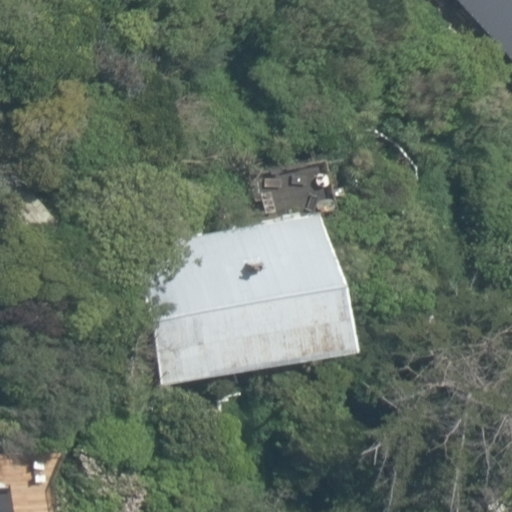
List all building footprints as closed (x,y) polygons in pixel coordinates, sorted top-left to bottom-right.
[(511,0),(488,0),(511,31),(511,0)] [(506,34),(469,5),(441,40),(477,69),(506,34)] [(0,182),(0,206),(12,222),(33,204),(10,175),(0,182)] [(117,243),(152,383),(327,338),(292,199),(117,243)] [(0,511),(37,511),(34,475),(46,446),(0,451),(0,511)]
